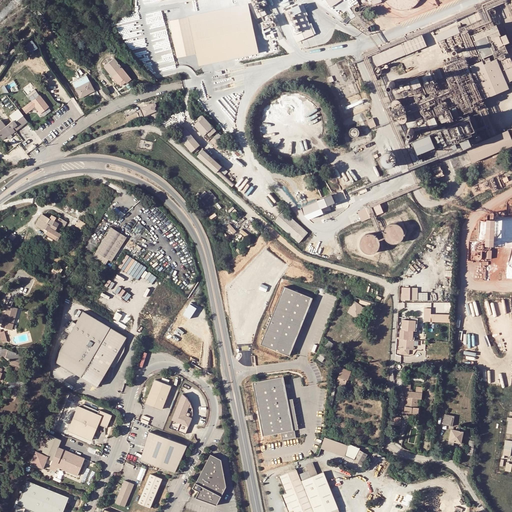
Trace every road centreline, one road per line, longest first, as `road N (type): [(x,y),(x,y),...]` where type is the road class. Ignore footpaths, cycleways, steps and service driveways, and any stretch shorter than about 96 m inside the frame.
road 1 (residential): [(483,511),(451,466),(389,446),(390,285),(305,258),(163,133),(122,130),(48,159)]
road 2 (unclassified): [(169,511),(214,419),(205,385),(170,366),(140,379),(87,511)]
road 3 (secondary): [(208,265),(257,511)]
road 4 (secondary): [(208,265),(189,212),(145,172),(97,159),(49,163)]
road 5 (secondary): [(53,174),(96,171),(142,182),(183,218),(208,265)]
road 6 (unclassified): [(182,84),(117,104),(45,152)]
